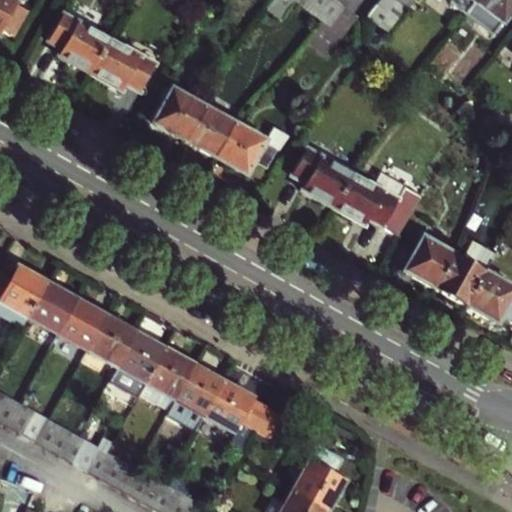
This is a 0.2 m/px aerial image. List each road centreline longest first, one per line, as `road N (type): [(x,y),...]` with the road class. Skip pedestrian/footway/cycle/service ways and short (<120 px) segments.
road 1 (secondary): [(0,167),(511,455)]
road 2 (secondary): [(511,415),(0,127)]
